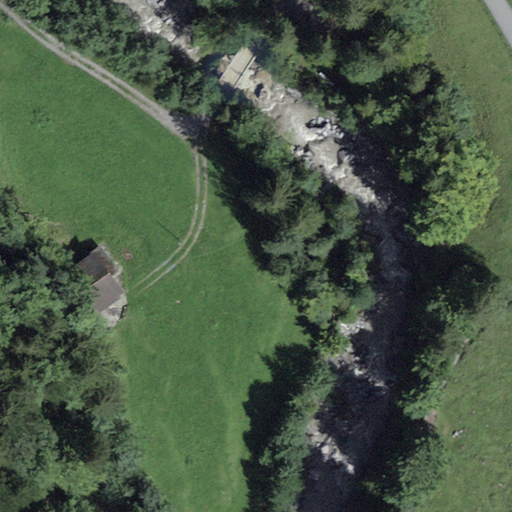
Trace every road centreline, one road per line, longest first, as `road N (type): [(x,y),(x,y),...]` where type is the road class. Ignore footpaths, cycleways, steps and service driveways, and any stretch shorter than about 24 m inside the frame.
road 1 (track): [(294,0),(203,119),(171,121),(0,0)]
road 2 (track): [(203,119),(202,211),(191,241),(138,293)]
